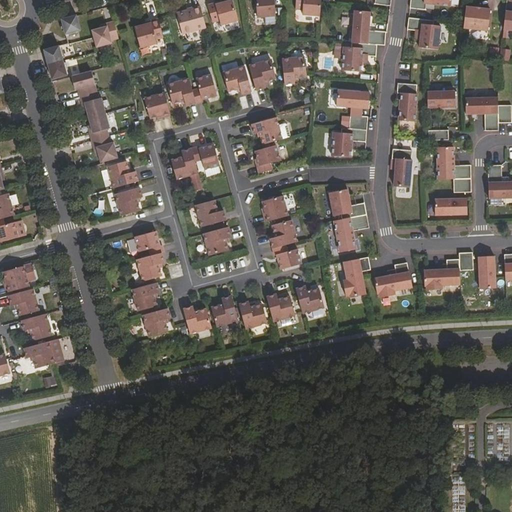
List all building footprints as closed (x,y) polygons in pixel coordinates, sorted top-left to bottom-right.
[(208,4),(214,22),(221,20),(222,25),(239,20),(233,0),(232,0),(223,2),(217,4),(216,2),(208,4)] [(256,0),(258,17),(276,16),(275,0),(256,0)] [(321,0),(296,0),(296,9),(303,10),(303,14),(320,15),(321,0)] [(411,0),(410,8),(426,10),(426,3),(451,6),(452,0),(411,0)] [(178,12),(183,33),(207,27),(201,6),(178,12)] [(466,7),(463,28),(488,31),(490,10),(466,7)] [(371,13),(354,11),(352,43),(377,45),(381,45),(385,46),(386,32),(369,31),(371,13)] [(78,31),(81,30),(77,15),(62,19),(66,34),(73,32),(74,34),(79,33),(78,31)] [(433,21),(409,18),(408,30),(421,31),(419,48),(438,50),(440,26),(432,26),(433,21)] [(158,43),(157,38),(164,36),(159,19),(152,21),(152,23),(136,27),(141,48),(158,43)] [(119,38),(115,23),(100,27),(92,29),(94,36),(97,47),(112,43),(112,40),(119,38)] [(351,48),(344,47),(342,71),(361,73),(362,56),(376,57),(377,45),(352,43),(351,48)] [(68,75),(66,68),(64,62),(64,60),(63,59),(62,53),(60,46),(44,50),(49,64),(53,79),(68,75)] [(307,76),(305,57),(283,59),(285,84),(295,83),(295,77),(307,76)] [(277,78),(271,59),(250,65),(256,90),(266,87),(265,82),(277,78)] [(252,91),(246,66),(224,73),(229,91),(241,88),(243,94),(252,91)] [(91,125),(95,139),(99,154),(101,163),(119,158),(114,142),(111,143),(109,135),(108,129),(110,128),(106,113),(102,97),(99,98),(97,91),(92,70),(72,75),(76,89),(78,89),(81,88),(83,95),(87,109),(89,117),(91,125)] [(193,90),(197,103),(204,101),(203,99),(218,95),(212,75),(197,79),(200,88),(193,90)] [(193,90),(190,79),(168,84),(174,103),(185,100),(187,106),(197,103),(193,90)] [(401,94),(399,121),(415,122),(417,95),(416,95),(417,85),(398,84),(397,94),(401,94)] [(370,93),(338,90),(337,107),(369,109),(370,93)] [(455,91),(428,92),(428,108),(455,107),(455,91)] [(145,98),(151,118),(171,113),(165,92),(145,98)] [(465,99),(466,115),(485,114),(485,131),(499,131),(499,123),(498,106),(498,98),(465,99)] [(498,106),(499,123),(511,123),(511,106),(498,106)] [(349,129),(367,131),(368,117),(350,116),(349,129)] [(264,144),(283,139),(277,117),(252,124),(255,134),(261,132),(264,144)] [(349,129),(342,128),(341,133),(334,132),(332,155),(351,157),(352,140),(366,141),(367,131),(349,129)] [(429,131),(429,141),(449,140),(449,130),(429,131)] [(200,148),(200,146),(192,148),(196,161),(203,159),(206,169),(220,165),(214,144),(200,148)] [(260,165),(258,166),(260,173),(272,169),(271,162),(281,160),(276,145),(256,151),(260,165)] [(471,179),(471,165),(454,166),(454,147),(438,148),(438,180),(471,179)] [(172,160),(178,179),(199,173),(196,161),(192,148),(183,151),(184,156),(172,160)] [(411,151),(393,150),(392,160),(396,160),(394,187),(410,188),(412,161),(411,161),(411,151)] [(114,188),(139,181),(136,171),(131,173),(127,161),(108,166),(114,188)] [(511,182),(502,183),(502,166),(488,166),(489,183),(489,199),(511,198),(511,182)] [(471,179),(454,179),(454,193),(472,193),(471,179)] [(140,187),(116,194),(122,215),(141,210),(138,198),(143,196),(140,187)] [(338,216),(339,220),(367,215),(365,203),(350,206),(347,190),(328,193),(333,217),(338,216)] [(268,221),(289,215),(283,195),(263,201),(268,221)] [(5,196),(0,197),(0,218),(3,218),(11,216),(5,196)] [(435,216),(467,215),(467,199),(435,200),(435,216)] [(207,202),(196,205),(202,226),(227,220),(224,210),(219,211),(215,200),(207,202)] [(339,220),(334,221),(340,253),(356,250),(352,232),(369,228),(367,215),(339,220)] [(15,222),(5,225),(3,218),(0,218),(0,241),(19,237),(15,222)] [(276,237),(271,238),(273,248),(286,245),(298,241),(292,220),(273,225),(276,237)] [(226,238),(231,236),(229,227),(204,233),(210,255),(229,250),(226,238)] [(140,251),(150,248),(152,255),(162,253),(165,252),(163,245),(161,245),(157,231),(136,236),(140,251)] [(298,249),(288,251),(286,245),(273,248),(275,255),(277,255),(281,269),(302,263),(298,249)] [(152,255),(138,259),(144,281),(163,275),(159,264),(165,262),(162,253),(152,255)] [(473,253),(459,253),(460,271),(474,270),(473,253)] [(496,289),(495,256),(479,257),(480,289),(496,289)] [(369,258),(344,262),(347,280),(343,281),(346,297),(350,296),(350,298),(366,295),(362,276),(362,272),(371,270),(369,258)] [(442,286),(461,285),(459,260),(447,260),(447,270),(424,271),(425,287),(426,287),(427,291),(443,290),(442,286)] [(396,272),(374,278),(377,293),(379,293),(380,297),(395,294),(395,290),(412,287),(409,271),(407,262),(395,263),(396,272)] [(12,291),(32,285),(31,279),(38,277),(34,263),(6,271),(8,278),(12,291)] [(154,294),(160,292),(158,282),(133,289),(139,311),(158,306),(154,294)] [(296,288),(303,313),(325,307),(320,288),(308,291),(306,286),(296,288)] [(11,295),(9,295),(12,305),(17,303),(21,315),(40,310),(34,289),(11,295)] [(267,296),(274,321),(296,315),(290,296),(278,299),(277,294),(267,296)] [(212,307),(217,326),(239,320),(232,296),(222,298),(224,304),(212,307)] [(240,304),(246,329),(268,323),(263,304),(251,307),(249,301),(240,304)] [(184,309),(191,333),(212,327),(207,309),(195,312),(194,306),(184,309)] [(165,319),(171,317),(168,308),(144,315),(150,336),(169,331),(165,319)] [(47,321),(37,324),(35,317),(23,320),(25,327),(27,327),(31,341),(51,335),(47,321)] [(37,368),(65,360),(59,339),(25,348),(28,358),(33,356),(37,368)] [(6,348),(0,349),(0,371),(11,368),(6,348)] [(45,388),(55,385),(53,375),(42,378),(45,388)] [(498,439),(499,454),(511,454),(510,425),(487,426),(487,439),(498,439)]
